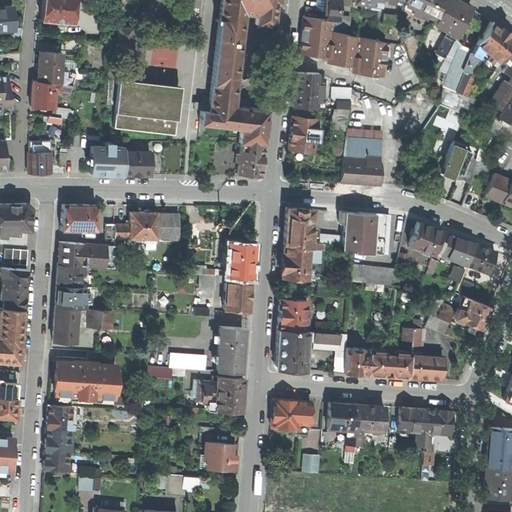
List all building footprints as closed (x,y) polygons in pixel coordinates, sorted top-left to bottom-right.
[(40,0),(39,19),(71,22),(73,0),(40,0)] [(134,0),(111,0),(110,9),(133,11),(134,0)] [(272,25),(275,1),(278,2),(278,0),(218,0),(206,109),(198,108),(197,122),(238,127),(237,141),(239,141),(262,141),(266,108),(232,104),(243,12),(254,14),(253,23),(272,25)] [(323,0),(327,0),(326,11),(319,9),(318,16),(336,18),(338,5),(337,0),(323,0)] [(401,0),(400,3),(399,9),(408,13),(409,12),(414,14),(416,10),(432,17),(441,0),(401,0)] [(456,0),(441,0),(432,17),(430,22),(446,31),(454,35),(469,7),(456,0)] [(11,5),(0,6),(0,28),(13,28),(11,5)] [(304,5),(303,15),(318,16),(319,9),(304,5)] [(336,18),(334,31),(345,32),(348,6),(338,5),(336,18)] [(380,21),(395,23),(394,14),(381,13),(380,21)] [(345,32),(334,31),(336,18),(318,16),(303,15),(302,14),(297,52),(325,55),(325,61),(350,63),(349,71),(381,74),(383,41),(345,32)] [(511,39),(511,38),(488,19),(474,42),(488,54),(485,58),(491,63),(494,59),(498,61),(499,59),(511,39)] [(129,26),(115,25),(115,39),(128,39),(129,26)] [(441,57),(454,35),(446,31),(434,53),(441,57)] [(106,75),(112,75),(115,40),(109,39),(106,75)] [(511,39),(499,59),(505,63),(500,70),(509,75),(505,80),(511,84),(511,39)] [(158,66),(177,68),(180,46),(161,43),(158,66)] [(440,84),(451,89),(468,51),(457,46),(440,84)] [(60,52),(37,50),(35,79),(53,81),(58,81),(58,75),(60,52)] [(468,51),(451,89),(456,91),(463,94),(463,93),(479,56),(468,51)] [(63,82),(70,83),(74,72),(64,71),(64,75),(63,82)] [(316,72),(296,71),(290,106),(315,106),(315,100),(320,100),(320,83),(316,83),(316,72)] [(0,104),(9,104),(7,74),(0,74),(0,104)] [(178,85),(116,78),(112,110),(113,111),(111,125),(172,132),(174,117),(175,117),(178,85)] [(53,87),(53,81),(35,79),(32,104),(51,106),(53,87)] [(63,82),(58,81),(53,81),(53,87),(69,89),(70,83),(63,82)] [(498,109),(510,92),(511,90),(500,82),(487,101),(498,109)] [(335,99),(349,99),(349,86),(335,86),(335,99)] [(462,113),(473,98),(463,93),(463,94),(456,91),(448,107),(460,112),(462,113)] [(495,115),(511,126),(511,125),(511,93),(510,92),(498,109),(495,115)] [(459,118),(460,112),(448,107),(438,102),(419,129),(436,136),(426,159),(440,165),(449,142),(459,118)] [(69,108),(55,106),(54,115),(60,116),(67,117),(68,110),(69,108)] [(334,107),(332,107),(328,127),(343,130),(347,107),(334,107)] [(316,117),(289,115),(286,146),(313,149),(316,117)] [(343,135),(340,160),(349,161),(378,163),(379,138),(343,135)] [(87,172),(121,172),(122,150),(122,140),(122,136),(107,136),(107,143),(88,143),(87,172)] [(49,139),(26,139),(26,172),(49,172),(49,139)] [(122,140),(122,150),(135,150),(135,140),(122,140)] [(262,141),(239,141),(237,153),(235,152),(234,160),(237,161),(236,173),(258,175),(262,141)] [(449,142),(440,165),(437,171),(450,177),(453,171),(460,174),(469,150),(449,142)] [(135,150),(122,150),(121,172),(148,173),(149,150),(135,150)] [(65,152),(58,151),(57,166),(65,166),(65,152)] [(475,166),(471,167),(473,174),(487,171),(486,164),(489,163),(487,156),(473,159),(475,166)] [(349,161),(340,160),(337,179),(348,180),(349,161)] [(349,161),(348,180),(377,182),(379,163),(378,163),(349,161)] [(491,172),(482,194),(501,201),(510,180),(491,172)] [(483,182),(470,176),(464,189),(478,195),(483,182)] [(511,181),(510,180),(501,201),(511,205),(511,181)] [(30,208),(24,202),(0,202),(0,228),(28,229),(30,208)] [(60,203),(58,229),(95,230),(94,203),(84,203),(71,202),(71,203),(60,203)] [(309,224),(310,208),(284,206),(281,243),(308,245),(314,245),(314,239),(306,239),(306,235),(308,235),(308,233),(312,233),(313,224),(309,224)] [(128,223),(120,223),(120,237),(121,237),(142,237),(142,241),(154,241),(154,234),(154,214),(154,211),(151,211),(148,209),(144,208),(142,211),(128,210),(128,223)] [(372,212),(337,210),(337,221),(341,221),(340,247),(350,248),(350,250),(370,251),(372,212)] [(384,213),(372,212),(370,251),(370,252),(381,252),(384,213)] [(158,234),(160,237),(177,237),(177,213),(154,214),(154,234),(158,234)] [(415,220),(406,243),(431,253),(440,230),(415,220)] [(112,237),(112,222),(104,222),(103,237),(112,237)] [(112,237),(112,244),(112,255),(122,255),(121,237),(120,237),(120,223),(112,222),(112,237)] [(459,262),(464,263),(472,242),(450,234),(447,242),(441,240),(436,253),(459,262)] [(83,265),(112,266),(112,255),(112,244),(58,240),(56,263),(83,265)] [(223,275),(249,276),(251,242),(226,240),(224,269),(223,275)] [(472,242),(464,263),(484,272),(493,250),(472,242)] [(281,243),(279,276),(305,278),(305,274),(309,275),(309,267),(306,267),(308,245),(281,243)] [(8,262),(10,247),(2,247),(1,261),(8,262)] [(10,247),(8,262),(16,262),(17,248),(10,247)] [(17,248),(16,262),(24,263),(25,248),(17,248)] [(405,252),(398,250),(395,263),(403,264),(405,252)] [(426,265),(430,258),(424,255),(421,263),(426,265)] [(436,261),(430,258),(426,265),(424,269),(430,272),(436,261)] [(464,263),(459,262),(457,266),(454,265),(448,278),(456,281),(457,278),(461,270),(464,263)] [(83,265),(56,263),(54,284),(79,285),(79,274),(83,274),(83,265)] [(376,281),(389,284),(394,268),(349,263),(348,280),(376,281)] [(204,273),(204,268),(204,266),(192,265),(192,272),(198,273),(204,273)] [(0,266),(0,285),(21,287),(21,279),(24,280),(25,268),(0,266)] [(461,270),(457,278),(463,280),(466,272),(461,270)] [(204,273),(198,273),(197,287),(213,288),(214,280),(214,275),(214,274),(204,273)] [(249,276),(223,275),(221,308),(247,309),(249,276)] [(332,279),(315,278),(314,292),(331,293),(332,279)] [(79,285),(54,284),(53,305),(75,306),(83,307),(84,297),(82,296),(82,286),(79,285)] [(21,287),(0,285),(0,297),(2,298),(1,306),(23,308),(23,295),(20,295),(21,287)] [(455,306),(451,316),(479,328),(488,306),(460,294),(456,303),(463,305),(461,309),(455,306)] [(429,308),(436,311),(440,302),(442,299),(434,296),(429,308)] [(275,327),(301,329),(303,299),(277,297),(275,327)] [(428,313),(438,318),(446,321),(452,307),(440,302),(436,311),(429,308),(428,313)] [(110,306),(87,304),(86,322),(109,324),(110,306)] [(20,350),(23,308),(1,306),(0,305),(0,359),(17,361),(17,350),(20,350)] [(75,306),(53,305),(51,340),(73,341),(74,323),(79,323),(80,317),(75,317),(75,306)] [(208,308),(193,306),(193,314),(207,315),(208,308)] [(433,329),(438,318),(428,313),(423,325),(433,329)] [(330,322),(312,321),(312,329),(329,331),(330,322)] [(415,323),(411,323),(411,326),(410,326),(408,344),(416,344),(418,327),(415,326),(415,323)] [(218,325),(215,368),(238,370),(239,352),(240,352),(241,345),(239,345),(241,326),(218,325)] [(275,327),(274,345),(303,347),(305,329),(301,329),(275,327)] [(344,332),(329,331),(312,329),(311,346),(343,349),(343,346),(344,332)] [(303,347),(274,345),(272,363),(275,367),(302,368),(303,347)] [(343,346),(343,349),(342,356),(341,371),(365,373),(366,352),(361,351),(362,347),(343,346)] [(366,352),(365,373),(406,376),(408,353),(408,350),(390,349),(390,353),(383,353),(384,348),(367,347),(366,352)] [(418,353),(408,353),(406,376),(439,378),(441,355),(425,354),(425,351),(418,351),(418,353)] [(168,353),(167,366),(171,366),(184,367),(203,368),(204,356),(168,353)] [(341,371),(342,356),(332,356),(331,370),(341,371)] [(54,379),(53,392),(75,393),(75,394),(89,395),(89,394),(111,396),(112,382),(113,382),(114,372),(113,372),(113,364),(95,363),(95,362),(86,361),(86,362),(80,362),(80,361),(72,360),(72,361),(55,360),(54,369),(53,369),(53,379),(54,379)] [(511,370),(501,398),(511,402),(511,370)] [(212,409),(240,411),(242,377),(214,375),(214,384),(194,383),(193,397),(193,400),(197,400),(213,401),(212,409)] [(0,382),(0,395),(16,397),(16,386),(13,383),(4,382),(0,382)] [(16,397),(0,395),(0,416),(14,418),(16,397)] [(196,407),(197,400),(193,400),(193,397),(186,397),(186,407),(196,407)] [(308,408),(308,399),(272,397),(270,399),(268,424),(270,428),(292,430),(295,427),(295,425),(307,426),(307,414),(309,414),(309,408),(308,408)] [(345,427),(353,428),(353,427),(355,403),(326,401),(324,426),(328,426),(327,429),(334,429),(334,427),(345,427)] [(381,405),(355,403),(353,427),(361,427),(369,428),(369,430),(376,431),(377,428),(380,428),(381,405)] [(69,405),(46,404),(44,426),(68,428),(71,428),(72,422),(68,422),(69,405)] [(423,408),(397,406),(396,429),(421,430),(423,408)] [(423,408),(421,430),(427,431),(447,432),(448,409),(423,408)] [(197,440),(204,441),(212,441),(213,426),(198,425),(197,440)] [(483,466),(508,467),(510,427),(486,425),(483,466)] [(68,428),(44,426),(43,450),(67,451),(69,451),(70,445),(67,445),(68,428)] [(344,443),(352,444),(353,428),(345,427),(344,443)] [(361,427),(353,427),(353,428),(352,444),(360,444),(361,427)] [(427,431),(421,430),(420,442),(420,450),(419,462),(430,463),(431,450),(427,449),(428,443),(426,443),(427,431)] [(0,468),(9,469),(9,457),(12,457),(13,449),(10,448),(11,437),(0,435),(0,468)] [(210,456),(210,466),(212,466),(214,469),(218,469),(221,466),(231,467),(232,451),(229,451),(230,442),(212,441),(204,441),(203,456),(210,456)] [(67,451),(43,450),(41,467),(68,469),(69,463),(66,463),(67,451)] [(317,452),(303,451),(302,466),(316,467),(317,452)] [(507,476),(508,467),(483,466),(482,495),(506,497),(507,476)] [(78,467),(77,475),(91,475),(92,467),(78,467)] [(165,489),(166,473),(145,472),(144,488),(165,489)] [(182,474),(166,473),(165,489),(165,493),(185,494),(185,487),(181,487),(182,474)] [(182,474),(181,487),(185,487),(196,488),(197,475),(182,474)] [(385,510),(387,480),(279,474),(277,502),(345,506),(345,496),(356,497),(356,508),(385,510)] [(91,475),(77,475),(77,489),(90,489),(91,475)] [(101,500),(100,507),(111,508),(111,501),(101,500)]
